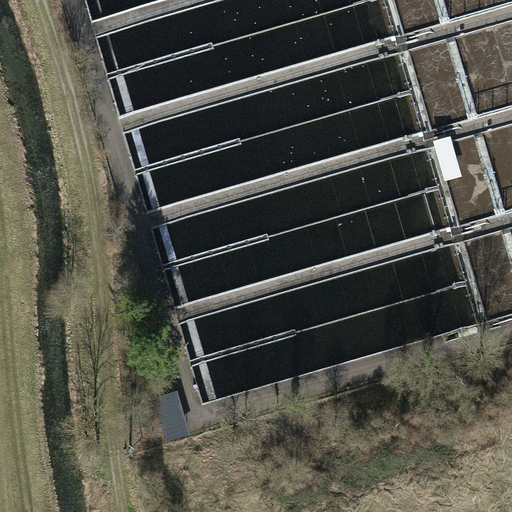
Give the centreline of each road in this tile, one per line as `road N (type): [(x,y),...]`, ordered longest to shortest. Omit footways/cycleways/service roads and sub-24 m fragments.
road 1 (track): [(511,329),(206,421),(191,416),(75,0)]
road 2 (track): [(126,511),(79,126),(32,0)]
road 3 (track): [(0,215),(5,511)]
